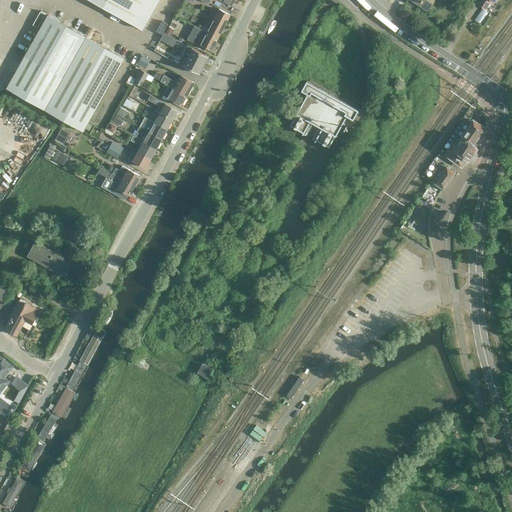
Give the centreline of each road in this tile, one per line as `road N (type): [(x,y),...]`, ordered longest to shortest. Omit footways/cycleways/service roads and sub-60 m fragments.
road 1 (secondary): [(511,439),(487,365),(475,285),(502,100),(365,0)]
road 2 (residential): [(58,373),(254,0)]
road 3 (track): [(57,484),(142,327)]
